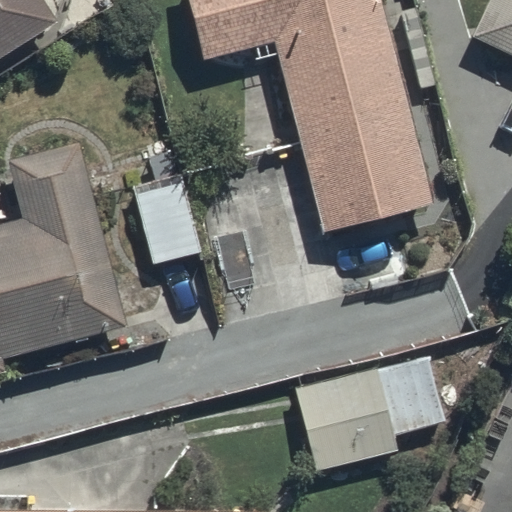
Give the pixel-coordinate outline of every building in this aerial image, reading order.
[(0,0),(0,64),(51,32),(30,0),(0,0)] [(273,51),(322,240),(430,212),(375,0),(179,0),(198,70),(273,51)] [(511,0),(490,0),(471,43),(511,61),(511,0)] [(0,377),(1,377),(0,372),(0,368),(124,336),(75,148),(2,167),(18,231),(0,235),(0,377)] [(175,181),(127,194),(148,272),(196,259),(175,181)] [(427,356),(288,383),(307,479),(395,461),(391,440),(441,430),(427,356)] [(0,511),(26,511),(26,504),(0,503),(0,511)]
